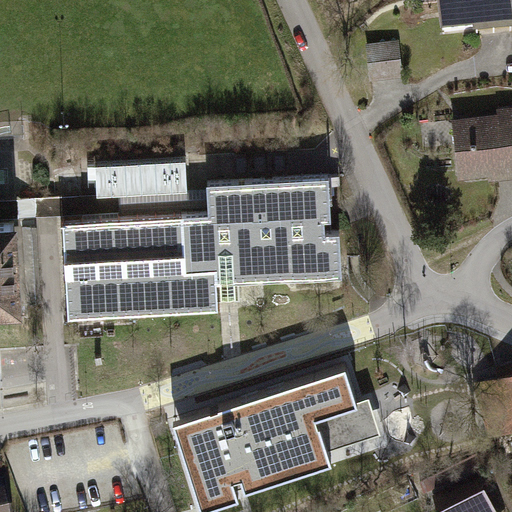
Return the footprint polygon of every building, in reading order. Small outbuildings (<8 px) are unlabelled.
[(506,0),(430,0),(434,37),(509,30),(506,0)] [(400,39),(364,44),(367,64),(403,59),(400,39)] [(498,111),(452,117),(459,172),(489,169),(490,175),(511,172),(511,105),(498,108),(498,111)] [(90,217),(64,218),(70,311),(219,303),(219,299),(241,298),(241,277),(342,271),(340,229),(332,229),(331,195),(335,195),(335,184),(330,184),(330,173),(208,179),(210,210),(90,217)] [(0,304),(19,304),(14,222),(0,222),(0,304)] [(370,395),(359,399),(347,361),(173,416),(201,505),(240,493),(238,485),(332,456),(329,447),(381,430),(370,395)] [(511,370),(484,378),(500,432),(511,428),(511,370)] [(498,511),(483,482),(439,504),(442,511),(498,511)]
